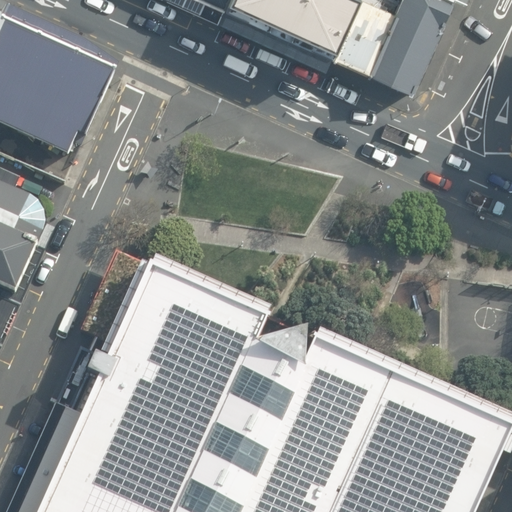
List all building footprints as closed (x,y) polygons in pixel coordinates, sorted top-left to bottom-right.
[(227,0),(224,8),(333,57),(358,0),(227,0)] [(454,0),(358,0),(333,57),(408,91),(410,91),(413,91),(454,0)] [(0,32),(11,9),(0,4),(0,32)] [(115,55),(11,9),(0,32),(0,151),(61,179),(115,55)] [(0,316),(45,212),(37,200),(18,188),(0,179),(0,316)] [(479,511),(511,441),(511,434),(507,432),(312,344),(313,342),(271,323),(270,324),(268,323),(236,308),(119,254),(82,333),(108,346),(102,359),(110,363),(109,365),(83,353),(10,511),(479,511)]
